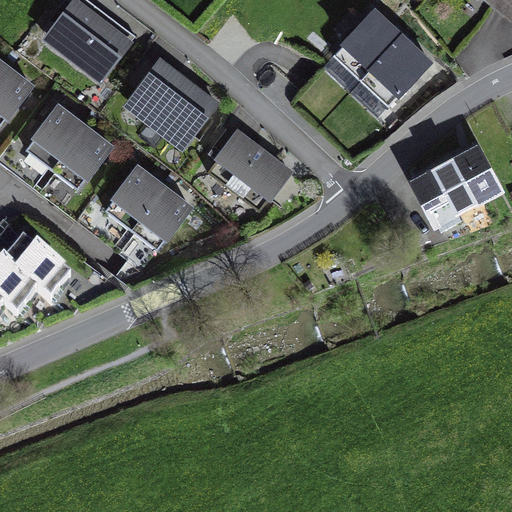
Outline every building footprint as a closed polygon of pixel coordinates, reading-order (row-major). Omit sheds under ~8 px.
[(77,0),(77,1),(75,0),(73,0),(41,43),(101,88),(134,44),(132,42),(134,38),(84,0),(77,0)] [(511,24),(511,0),(481,0),(511,24)] [(399,103),(433,67),(374,12),(339,49),(343,53),(335,62),(387,110),(396,100),(399,103)] [(221,105),(160,60),(123,109),(183,155),(221,105)] [(36,88),(0,61),(0,130),(5,123),(8,125),(36,88)] [(116,149),(59,106),(31,142),(33,144),(26,153),(79,193),(85,184),(88,186),(116,149)] [(295,173),(238,131),(214,164),(216,165),(208,175),(259,214),(267,203),(271,207),(295,173)] [(478,148),(409,184),(438,240),(464,226),(460,219),(504,196),(478,148)] [(195,210),(138,167),(110,203),(112,205),(105,214),(158,253),(164,245),(167,247),(195,210)] [(35,297),(49,308),(73,278),(9,232),(0,244),(0,315),(2,313),(17,322),(35,297)]
